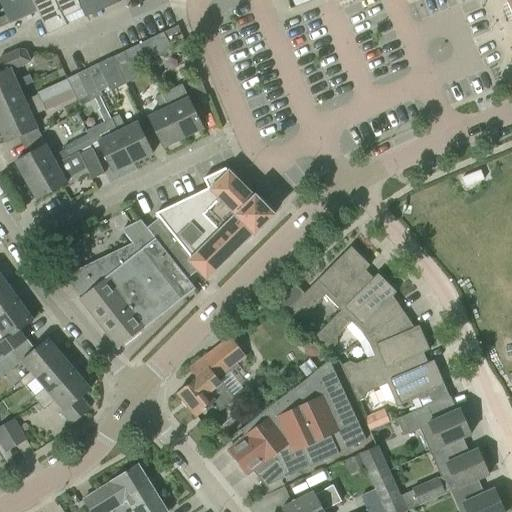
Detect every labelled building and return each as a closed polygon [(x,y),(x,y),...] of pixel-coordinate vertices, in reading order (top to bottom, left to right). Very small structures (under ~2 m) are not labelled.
[(0,0),(7,15),(0,17),(0,27),(20,19),(11,0),(17,0),(25,17),(36,12),(31,0),(0,0)] [(31,0),(36,12),(38,16),(47,34),(86,18),(77,0),(31,0)] [(119,3),(117,0),(77,0),(86,18),(119,3)] [(511,0),(505,0),(508,7),(503,9),(510,23),(511,22),(511,0)] [(163,33),(138,45),(144,57),(156,51),(159,57),(172,51),(163,33)] [(144,58),(144,57),(138,45),(123,52),(130,65),(144,58)] [(0,72),(0,97),(19,89),(33,83),(29,75),(16,81),(11,70),(30,62),(25,51),(19,50),(0,58),(0,63),(3,71),(0,72)] [(99,64),(110,87),(112,92),(122,87),(108,59),(99,64)] [(99,64),(88,69),(99,92),(110,87),(99,64)] [(88,69),(78,74),(90,97),(92,101),(102,97),(99,92),(88,69)] [(90,97),(78,74),(66,79),(71,90),(78,103),(90,97)] [(65,78),(56,83),(62,94),(71,90),(66,79),(65,78)] [(182,85),(161,94),(168,108),(169,108),(184,138),(203,129),(182,85)] [(0,97),(0,121),(41,103),(38,95),(24,101),(19,89),(0,97)] [(168,108),(161,94),(154,98),(161,111),(148,118),(163,148),(184,138),(169,108),(168,108)] [(50,99),(41,103),(45,111),(54,106),(50,99)] [(41,103),(0,121),(0,131),(5,143),(36,129),(31,117),(45,111),(41,103)] [(104,107),(98,110),(104,123),(110,120),(104,107)] [(120,115),(112,119),(133,163),(152,154),(138,123),(126,129),(120,115)] [(133,163),(112,119),(110,120),(104,123),(111,136),(98,142),(113,173),(133,163)] [(14,162),(26,183),(69,158),(68,157),(64,150),(51,158),(44,145),(14,162)] [(69,158),(26,183),(36,201),(67,183),(65,180),(86,168),(91,180),(104,174),(92,148),(79,154),(78,152),(68,157),(69,158)] [(146,228),(187,280),(198,270),(206,279),(253,233),(255,234),(274,215),(255,196),(254,198),(253,197),(260,191),(233,164),(226,170),(225,169),(203,179),(208,189),(155,214),(159,218),(146,228)] [(480,171),(462,178),(465,187),(484,180),(480,171)] [(325,296),(340,311),(341,311),(373,279),(360,266),(364,261),(350,247),(304,294),(295,285),(278,301),(302,325),(310,317),(310,311),(325,296)] [(360,332),(364,338),(403,312),(388,291),(391,288),(377,274),(373,279),(341,311),(340,311),(314,337),(329,352),(337,344),(337,337),(351,323),(360,332)] [(0,315),(19,302),(7,284),(0,289),(0,315)] [(26,341),(19,331),(33,320),(19,302),(0,315),(0,361),(8,355),(26,341)] [(282,305),(273,309),(277,317),(285,313),(282,305)] [(341,366),(349,384),(423,352),(423,353),(429,350),(421,333),(417,334),(403,312),(364,338),(368,344),(374,356),(355,365),(349,362),(341,366)] [(177,393),(196,417),(214,403),(220,411),(234,399),(220,380),(238,366),(237,364),(245,357),(230,337),(206,355),(214,365),(209,369),(208,368),(177,393)] [(24,388),(35,378),(62,356),(48,339),(21,361),(30,372),(18,382),(24,388)] [(423,352),(349,384),(356,402),(365,399),(367,393),(387,384),(396,408),(424,396),(423,394),(444,385),(436,367),(430,370),(423,353),(423,352)] [(8,355),(0,361),(0,378),(16,365),(8,355)] [(33,398),(38,404),(76,372),(62,356),(35,378),(44,389),(33,398)] [(246,436),(244,438),(228,450),(248,475),(254,470),(259,477),(258,478),(265,487),(308,467),(309,468),(338,454),(337,453),(365,440),(328,362),(253,420),(240,431),(240,432),(242,430),(246,436)] [(76,372),(38,404),(43,411),(54,401),(63,411),(61,412),(71,425),(89,409),(80,398),(90,389),(76,372)] [(439,448),(431,452),(430,451),(429,452),(430,453),(470,435),(463,419),(461,420),(459,416),(462,415),(459,409),(434,420),(428,406),(396,419),(403,437),(429,426),(439,448)] [(13,419),(3,426),(16,447),(26,440),(15,423),(13,419)] [(16,447),(3,426),(0,427),(0,443),(5,453),(16,447)] [(359,453),(371,479),(387,471),(376,446),(359,453)] [(419,506),(488,475),(486,470),(483,471),(482,467),(484,466),(477,449),(469,453),(446,463),(451,475),(444,478),(443,476),(441,477),(412,490),(419,506)] [(166,511),(138,465),(83,499),(90,511),(109,511),(127,501),(133,511),(166,511)] [(387,471),(371,479),(385,511),(404,511),(406,511),(398,496),(387,471)] [(281,508),(282,511),(323,511),(323,510),(340,501),(332,485),(315,495),(313,492),(281,508)] [(503,511),(497,497),(496,497),(494,493),(495,493),(494,490),(463,504),(466,511),(503,511)]
